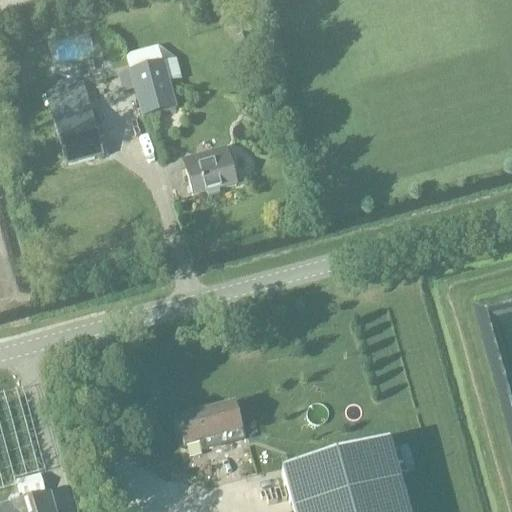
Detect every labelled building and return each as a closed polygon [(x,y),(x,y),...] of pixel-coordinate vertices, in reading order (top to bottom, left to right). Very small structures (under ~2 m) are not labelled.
[(141,120),(174,111),(162,65),(129,74),(141,120)] [(102,158),(90,113),(82,85),(45,95),(65,168),(102,158)] [(225,151),(182,162),(192,199),(235,188),(225,151)] [(77,419),(83,417),(80,407),(74,409),(77,419)] [(201,452),(240,441),(231,409),(211,415),(176,424),(183,450),(199,445),(201,452)] [(289,511),(404,511),(386,446),(280,476),(289,511)] [(48,511),(45,498),(0,509),(0,511),(48,511)]
